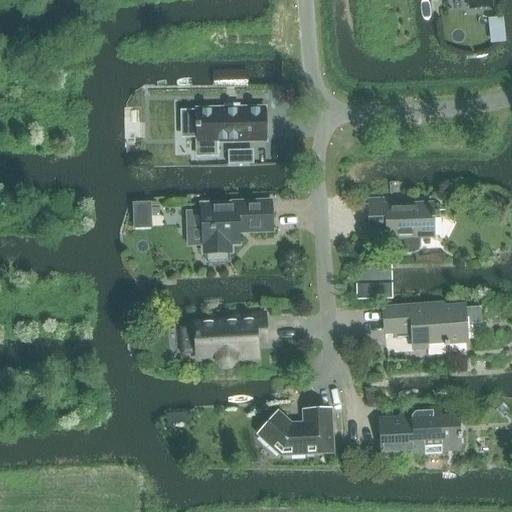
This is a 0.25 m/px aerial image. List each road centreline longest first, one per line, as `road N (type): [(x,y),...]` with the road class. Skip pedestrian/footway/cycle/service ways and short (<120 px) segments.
road 1 (residential): [(333,374),(316,167),(322,112)]
road 2 (residential): [(322,112),(460,108),(511,97)]
